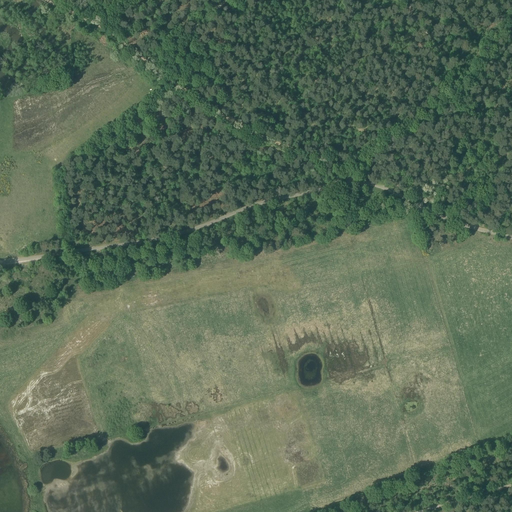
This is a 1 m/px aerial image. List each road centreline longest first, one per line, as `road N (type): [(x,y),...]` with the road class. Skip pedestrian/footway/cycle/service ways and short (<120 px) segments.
road 1 (unclassified): [(0,263),(157,242),(347,184),(379,188),(511,242)]
road 2 (track): [(347,184),(334,166),(225,115),(146,60)]
